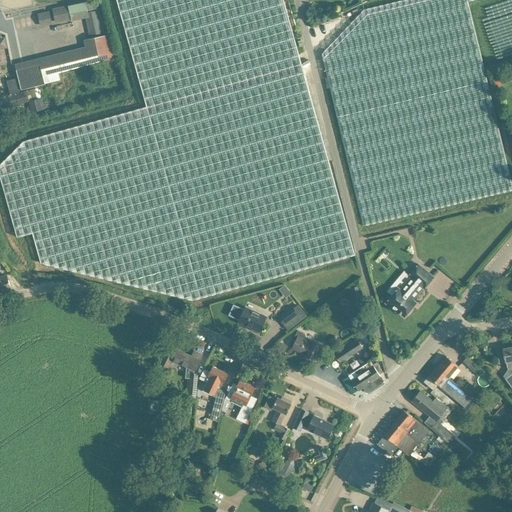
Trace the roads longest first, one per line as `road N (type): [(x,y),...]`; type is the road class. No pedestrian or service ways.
road 1 (unclassified): [(374,413),(139,306),(54,288),(0,302)]
road 2 (unknown): [(312,45),(396,385)]
